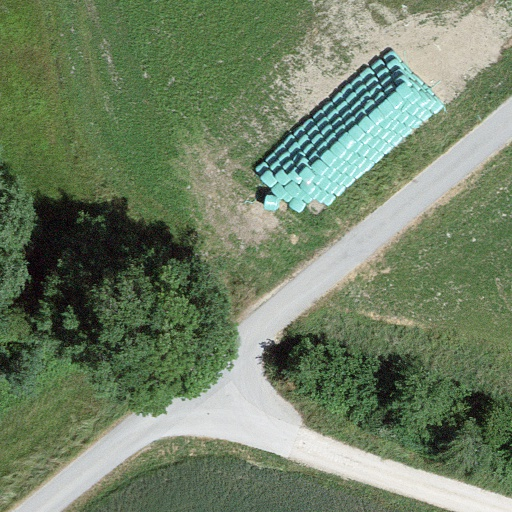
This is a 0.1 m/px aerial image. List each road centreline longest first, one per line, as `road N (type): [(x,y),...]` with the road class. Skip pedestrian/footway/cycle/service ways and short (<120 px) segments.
road 1 (track): [(511,113),(22,511)]
road 2 (track): [(191,382),(353,464),(501,511)]
